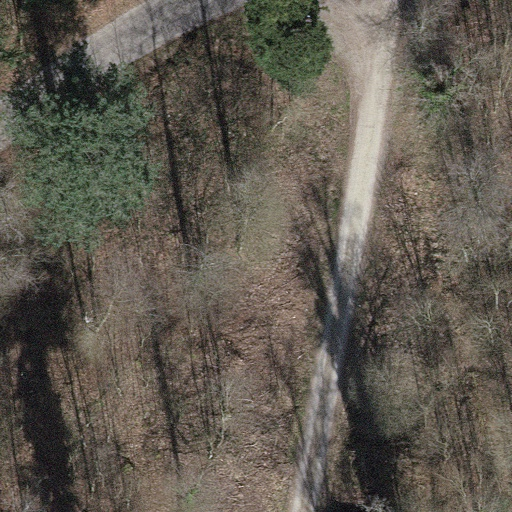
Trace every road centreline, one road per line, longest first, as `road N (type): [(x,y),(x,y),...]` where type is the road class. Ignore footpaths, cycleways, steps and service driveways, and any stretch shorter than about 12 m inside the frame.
road 1 (track): [(394,0),(306,511)]
road 2 (unclassified): [(0,127),(197,0)]
